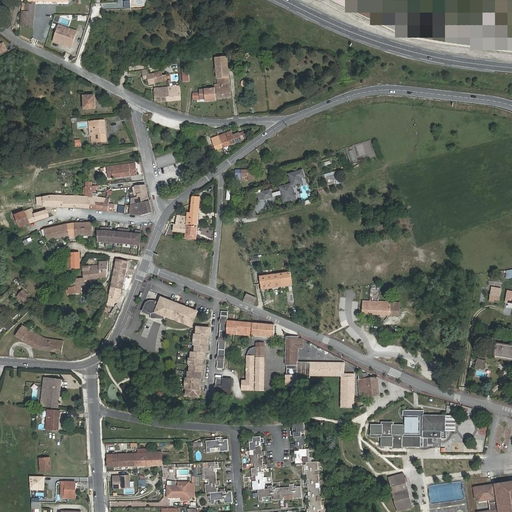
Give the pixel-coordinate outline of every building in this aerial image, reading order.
[(25,11),(22,11),(21,25),(33,26),(36,1),(69,2),(68,0),(27,0),(28,3),(26,3),(25,11)] [(51,42),(71,48),(77,30),(57,24),(51,42)] [(227,57),(216,58),(216,68),(228,66),(227,57)] [(215,88),(216,98),(230,97),(228,66),(216,68),(216,69),(215,69),(215,73),(217,73),(218,84),(215,84),(215,88)] [(149,75),(143,76),(144,79),(147,78),(149,84),(167,80),(166,70),(149,75)] [(190,85),(189,76),(183,77),(181,77),(181,86),(190,85)] [(181,100),(180,86),(168,87),(168,92),(165,93),(166,101),(181,100)] [(155,101),(162,102),(166,101),(165,93),(168,92),(168,87),(154,88),(155,101)] [(206,102),(216,101),(216,98),(215,88),(199,89),(199,93),(193,93),(193,99),(205,99),(206,102)] [(84,109),(94,108),(94,104),(95,104),(95,95),(84,96),(84,109)] [(91,143),(106,141),(105,120),(89,121),(91,143)] [(211,139),(216,151),(242,140),(239,134),(239,133),(233,135),(231,131),(211,139)] [(137,175),(136,163),(111,166),(113,178),(137,175)] [(248,179),(254,179),(254,170),(235,170),(235,179),(241,180),(241,176),(248,176),(248,179)] [(279,187),(280,192),(281,191),(282,194),(281,194),(284,203),(291,201),(289,192),(294,191),(293,187),(303,184),(302,178),(305,177),(303,170),(289,174),(291,184),(279,187)] [(338,170),(324,174),(325,186),(340,183),(338,170)] [(131,205),(138,203),(149,201),(146,185),(135,186),(136,188),(134,188),(134,190),(133,190),(135,197),(132,198),(131,205)] [(270,190),(261,192),(263,200),(272,197),(271,194),(270,190)] [(81,208),(89,208),(90,208),(91,201),(89,201),(89,197),(77,196),(63,196),(50,196),(44,197),(44,206),(73,207),(81,208)] [(96,202),(105,203),(106,198),(105,198),(97,197),(92,196),(89,196),(89,197),(89,201),(91,201),(90,208),(95,209),(96,202)] [(186,226),(197,226),(199,197),(193,197),(192,197),(191,212),(187,212),(186,217),(186,226)] [(95,209),(98,210),(113,212),(114,204),(109,204),(109,199),(106,198),(105,203),(96,202),(95,209)] [(141,215),(152,213),(149,201),(138,203),(141,215)] [(138,203),(131,205),(130,214),(141,215),(138,203)] [(30,223),(48,217),(48,214),(47,210),(40,212),(40,210),(35,211),(34,208),(32,209),(15,215),(12,216),(15,224),(19,223),(20,227),(30,223)] [(178,225),(180,216),(172,215),(171,222),(168,222),(167,223),(171,224),(174,224),(178,225)] [(186,217),(180,216),(178,225),(174,224),(173,231),(185,233),(186,226),(186,217)] [(46,236),(47,241),(62,237),(69,236),(69,237),(76,236),(93,235),(92,223),(75,223),(66,224),(42,230),(44,236),(46,236)] [(197,226),(186,226),(185,233),(184,238),(196,239),(197,226)] [(140,245),(141,231),(137,231),(137,234),(127,233),(128,230),(120,229),(120,232),(111,231),(111,228),(107,228),(102,228),(102,231),(97,231),(98,242),(106,242),(140,245)] [(72,269),(72,268),(79,268),(79,259),(80,259),(79,253),(72,253),(72,258),(68,258),(68,269),(72,269)] [(128,261),(117,259),(111,287),(121,289),(123,289),(128,261)] [(108,262),(99,262),(99,265),(83,267),(83,278),(77,279),(77,281),(74,281),(74,286),(69,287),(69,289),(66,290),(67,295),(79,293),(78,285),(85,284),(84,280),(107,277),(108,262)] [(290,272),(259,276),(261,289),(292,285),(290,272)] [(111,287),(109,296),(116,297),(119,298),(121,289),(111,287)] [(492,287),(490,298),(499,300),(501,288),(492,287)] [(31,296),(22,289),(16,297),(25,303),(31,296)] [(256,298),(246,294),(244,300),(253,304),(256,298)] [(108,301),(107,305),(109,305),(110,303),(114,304),(116,297),(109,296),(108,301)] [(191,327),(197,312),(161,298),(159,302),(149,301),(146,302),(145,305),(142,312),(151,316),(150,319),(163,320),(164,316),(169,318),(170,317),(187,324),(187,325),(191,327)] [(362,301),(362,314),(378,314),(389,315),(389,314),(392,314),(392,309),(389,309),(390,302),(362,301)] [(400,302),(390,302),(389,309),(392,309),(392,314),(389,314),(389,315),(399,315),(400,302)] [(227,320),(228,312),(221,311),(217,368),(223,369),(226,333),(227,320)] [(0,329),(4,326),(9,331),(15,325),(9,319),(7,320),(2,315),(0,316),(0,329)] [(170,317),(169,318),(187,325),(187,324),(170,317)] [(227,320),(226,333),(242,335),(252,336),(252,335),(252,326),(253,323),(227,320)] [(252,335),(274,337),(274,325),(253,323),(252,326),(252,335)] [(36,349),(62,353),(64,341),(43,338),(22,325),(16,336),(36,349)] [(210,328),(197,327),(196,334),(208,335),(209,335),(210,328)] [(286,337),(286,365),(287,365),(297,366),(297,362),(297,348),(302,348),(303,339),(298,339),(298,337),(286,337)] [(495,356),(511,358),(511,346),(497,344),(495,356)] [(206,346),(195,345),(195,352),(204,353),(208,353),(209,346),(207,346),(206,346)] [(256,358),(256,347),(252,348),(250,349),(248,352),(247,356),(254,356),(254,358),(256,358)] [(256,347),(256,358),(263,358),(264,358),(264,347),(256,347)] [(256,390),(256,380),(264,380),(264,358),(263,358),(256,358),(254,358),(254,356),(247,356),(246,380),(242,380),(242,390),(256,390)] [(477,359),(475,367),(483,369),(485,361),(477,359)] [(297,362),(297,366),(297,374),(310,374),(310,363),(310,362),(297,362)] [(310,363),(310,374),(297,374),(297,375),(290,375),(290,369),(287,369),(287,375),(286,375),(286,386),(297,386),(297,378),(310,378),(310,375),(341,375),(341,377),(342,377),(342,407),(353,407),(354,374),(344,374),(344,364),(310,363)] [(297,366),(287,365),(287,369),(290,369),(290,375),(297,375),(297,374),(297,366)] [(363,373),(358,374),(359,379),(358,379),(360,397),(379,395),(378,377),(364,379),(363,373)] [(41,406),(58,409),(62,379),(48,378),(46,400),(41,400),(41,406)] [(222,390),(223,378),(216,378),(214,397),(221,398),(221,395),(222,390)] [(221,395),(230,396),(231,378),(223,378),(222,390),(221,395)] [(264,380),(256,380),(256,390),(264,391),(264,380)] [(60,411),(47,410),(46,430),(59,431),(60,411)] [(445,416),(423,415),(423,412),(403,412),(403,415),(421,416),(420,435),(403,434),(403,425),(393,425),(393,423),(382,422),(382,425),(371,425),(371,437),(382,437),(381,446),(392,446),(392,448),(403,448),(403,446),(427,447),(427,438),(441,438),(446,438),(446,431),(445,431),(445,416)] [(455,431),(455,416),(445,416),(445,431),(446,431),(455,431)] [(418,418),(405,418),(405,433),(418,433),(418,418)] [(482,422),(479,434),(486,436),(488,423),(482,422)] [(293,437),(302,436),(301,432),(305,432),(304,423),(292,424),(293,428),(294,428),(294,431),(290,431),(291,436),(293,435),(293,437)] [(253,451),(257,450),(256,447),(260,446),(260,443),(264,443),(263,438),(261,438),(261,436),(252,437),(253,442),(249,442),(250,451),(253,451)] [(306,445),(305,436),(302,436),(293,437),(294,441),(295,441),(295,444),(291,444),(292,449),(294,448),(294,450),(303,449),(302,445),(306,445)] [(224,441),(221,441),(220,437),(216,437),(216,440),(206,441),(207,453),(211,452),(211,449),(220,448),(220,452),(229,451),(228,439),(224,439),(224,441)] [(257,450),(253,451),(254,455),(250,455),(251,464),(255,464),(263,463),(262,459),(261,459),(261,456),(265,456),(264,451),(262,451),(261,446),(260,446),(256,447),(257,450)] [(296,463),(304,463),(303,458),(307,458),(306,449),(303,449),(294,450),(295,454),(296,454),(297,457),(292,457),(293,462),(295,461),(296,463)] [(137,453),(137,466),(175,464),(174,452),(137,453)] [(109,469),(109,468),(126,467),(137,466),(137,453),(107,455),(107,469),(109,469)] [(41,471),(51,470),(50,458),(40,459),(41,471)] [(318,461),(306,462),(306,466),(308,466),(308,469),(304,470),(304,474),(307,474),(307,476),(315,475),(315,470),(318,470),(318,461)] [(215,462),(208,462),(207,462),(208,467),(204,468),(204,476),(216,475),(216,471),(214,471),(214,468),(218,468),(218,463),(215,464),(215,462)] [(251,468),(252,477),(256,477),(259,476),(259,473),(262,472),(262,469),(266,469),(266,464),(263,464),(263,463),(255,464),(255,468),(251,468)] [(262,472),(259,473),(259,476),(256,477),(256,481),(252,481),(253,490),(258,490),(260,489),(265,489),(264,485),(263,485),(263,482),(267,482),(266,477),(264,477),(263,472),(262,472)] [(404,473),(389,477),(397,511),(412,508),(404,473)] [(210,492),(218,492),(217,490),(217,488),(216,488),(216,485),(220,485),(219,480),(217,480),(216,475),(204,476),(205,480),(209,479),(209,484),(205,484),(206,493),(210,492)] [(308,489),(316,488),(316,484),(320,483),(319,475),(315,475),(307,476),(307,479),(309,479),(309,482),(305,483),(305,487),(308,487),(308,489)] [(45,476),(29,476),(30,489),(44,491),(45,476)] [(122,476),(113,477),(114,489),(130,488),(129,476),(125,476),(125,477),(123,477),(122,476)] [(511,511),(511,481),(474,487),(476,498),(480,497),(480,501),(489,499),(490,510),(480,511),(511,511)] [(74,483),(66,482),(66,497),(74,498),(75,490),(73,490),(74,483)] [(167,486),(167,497),(190,497),(190,495),(190,483),(190,482),(180,482),(180,486),(167,486)] [(461,482),(452,482),(452,486),(455,486),(455,491),(460,492),(461,482)] [(297,486),(297,488),(294,488),(294,484),(289,484),(289,487),(280,488),(281,500),(284,499),(284,496),(293,495),(293,499),(302,498),(301,486),(297,486)] [(271,497),(272,500),(281,500),(280,488),(276,488),(276,490),(273,490),(272,486),(268,486),(268,489),(265,489),(260,489),(258,490),(259,501),(263,501),(263,497),(271,497)] [(309,502),(317,501),(317,497),(321,496),(320,488),(316,488),(308,489),(308,493),(310,493),(310,495),(306,496),(306,500),(309,500),(309,502)] [(220,489),(220,492),(218,492),(210,492),(211,504),(215,504),(215,500),(224,499),(224,503),(233,502),(232,491),(228,491),(228,493),(225,493),(225,489),(220,489)] [(309,506),(311,506),(311,509),(307,509),(307,511),(321,511),(321,501),(317,501),(309,502),(309,506)]
